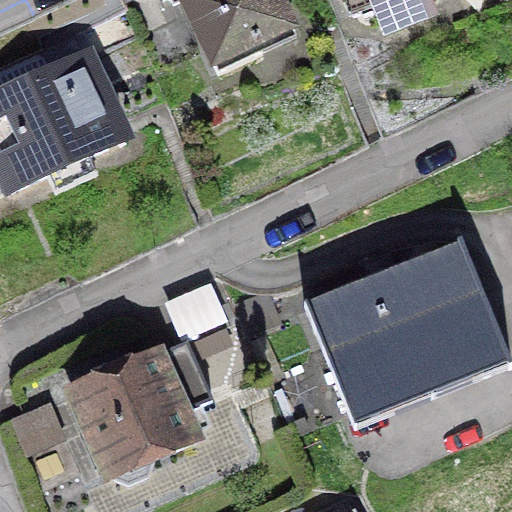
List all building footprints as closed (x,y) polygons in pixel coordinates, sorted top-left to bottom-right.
[(183,0),(218,76),(262,55),(257,45),(291,30),(276,0),(183,0)] [(371,0),(384,29),(432,10),(427,0),(371,0)] [(0,99),(0,165),(12,191),(121,142),(85,61),(0,99)] [(0,230),(0,300),(68,270),(41,212),(0,230)] [(348,417),(504,355),(461,249),(307,311),(348,417)] [(71,392),(110,481),(128,487),(147,478),(152,462),(195,444),(182,415),(212,402),(186,344),(71,392)]
